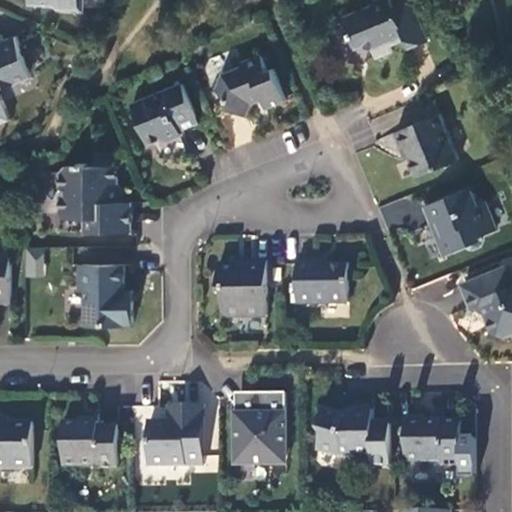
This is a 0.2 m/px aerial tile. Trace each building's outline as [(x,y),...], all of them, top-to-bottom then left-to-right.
[(34,0),(35,5),(57,5),(60,11),(81,11),(81,0),(34,0)] [(429,39),(416,6),(407,1),(395,5),(393,0),(379,0),(375,2),(374,6),(348,17),(360,47),(367,44),(377,50),(378,55),(394,49),(392,45),(408,39),(412,47),(429,39)] [(0,89),(19,83),(19,78),(34,72),(20,37),(0,45),(0,89)] [(291,98),(279,68),(272,71),(265,53),(244,61),(242,67),(227,73),(218,90),(231,97),(235,107),(252,114),(258,99),(266,96),(270,106),(291,98)] [(201,123),(185,83),(134,106),(150,145),(162,139),(170,144),(188,135),(186,130),(201,123)] [(463,155),(436,93),(391,111),(404,148),(408,146),(420,174),(463,155)] [(134,233),(134,203),(120,203),(119,164),(114,164),(114,155),(97,155),(98,165),(87,164),(87,158),(80,159),(80,165),(66,165),(61,172),(61,212),(71,218),(87,219),(87,233),(134,233)] [(481,183),(428,205),(435,223),(438,221),(444,235),(441,237),(449,255),(474,245),(484,247),(488,245),(489,241),(489,237),(489,233),(506,227),(493,196),(487,199),(481,183)] [(25,248),(24,277),(44,277),(44,248),(25,248)] [(0,304),(16,305),(15,259),(0,257),(0,304)] [(356,303),(355,263),(320,264),(319,257),(303,257),(304,303),(356,303)] [(271,317),(270,261),(248,261),(248,263),(222,265),(222,294),(226,294),(226,312),(232,317),(271,317)] [(138,324),(138,299),(129,300),(129,286),(128,264),(83,265),(84,290),(90,290),(92,323),(138,324)] [(511,265),(468,285),(477,309),(480,308),(482,313),(486,313),(493,310),(497,317),(494,318),(499,332),(508,335),(511,333),(511,265)] [(129,300),(138,299),(138,287),(129,286),(129,300)] [(258,411),(257,391),(238,392),(239,411),(258,411)] [(258,391),(257,391),(258,411),(239,411),(239,464),(289,463),(289,391),(258,391)] [(206,464),(206,402),(182,403),(182,420),(151,420),(150,465),(206,464)] [(377,424),(377,409),(358,410),(358,412),(351,412),(327,406),(323,426),(326,433),(323,448),(344,454),(358,453),(359,456),(377,456),(377,424)] [(0,467),(38,467),(38,421),(1,421),(1,415),(0,414),(0,467)] [(428,417),(408,418),(408,462),(425,462),(425,459),(444,459),(443,464),(462,464),(462,475),(478,475),(478,435),(463,436),(463,419),(428,419),(428,417)] [(123,468),(123,425),(101,425),(102,421),(68,421),(69,464),(101,463),(101,468),(123,468)] [(393,424),(377,424),(377,456),(377,464),(393,464),(393,424)]
